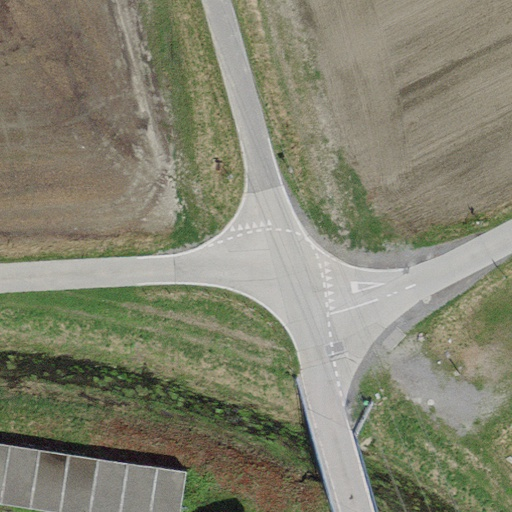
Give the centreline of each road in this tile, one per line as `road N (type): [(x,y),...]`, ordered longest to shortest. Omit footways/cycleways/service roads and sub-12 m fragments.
road 1 (unclassified): [(261,273),(267,231),(258,158),(214,0)]
road 2 (unclassified): [(261,273),(0,278)]
road 3 (unclassified): [(511,237),(425,281),(303,321)]
road 4 (unclassified): [(354,511),(303,321)]
